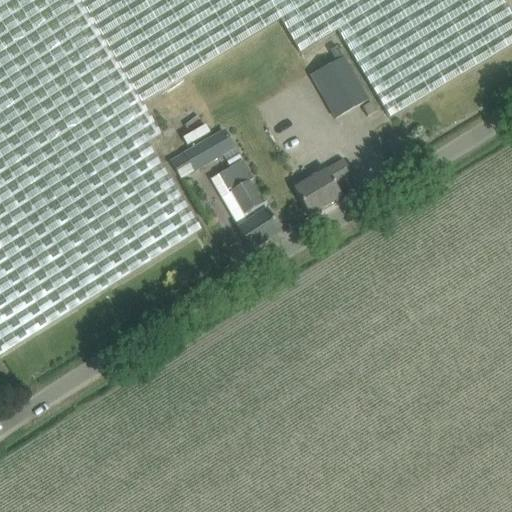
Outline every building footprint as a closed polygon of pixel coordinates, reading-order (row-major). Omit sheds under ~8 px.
[(0,0),(0,357),(200,232),(146,145),(159,137),(139,104),(280,20),(300,54),(337,32),(390,119),(511,45),(511,21),(499,0),(0,0)] [(311,76),(335,120),(367,103),(338,48),(331,52),(337,62),(311,76)] [(371,104),(362,109),(367,118),(376,113),(371,104)] [(172,170),(178,181),(233,150),(224,132),(168,164),(172,170)] [(351,175),(343,161),(325,171),(293,190),(308,218),(341,199),(333,185),(351,175)] [(240,184),(237,186),(238,188),(230,192),(231,193),(220,199),(233,222),(246,215),(250,222),(238,229),(252,251),(279,233),(265,212),(263,213),(260,207),(261,205),(248,182),(241,186),(240,184)]
